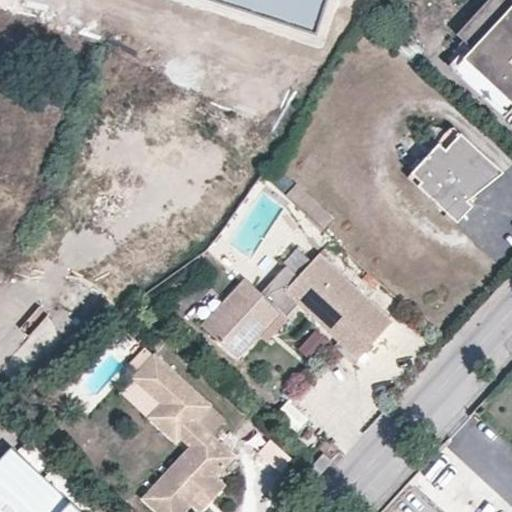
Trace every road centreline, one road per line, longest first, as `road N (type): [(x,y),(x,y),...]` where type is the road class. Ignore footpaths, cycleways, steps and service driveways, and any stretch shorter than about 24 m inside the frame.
road 1 (residential): [(511,319),(333,511)]
road 2 (unknown): [(371,471),(348,435),(346,395),(398,328)]
